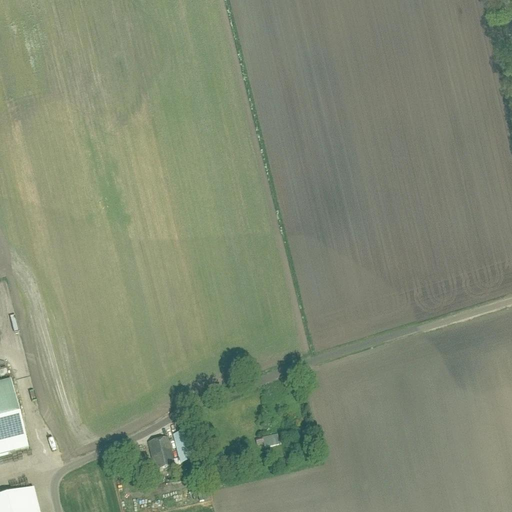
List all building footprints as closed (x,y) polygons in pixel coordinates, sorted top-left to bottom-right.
[(30,373),(43,372),(42,364),(30,365),(30,373)] [(0,458),(28,452),(10,383),(0,385),(0,458)] [(195,466),(194,462),(200,461),(193,431),(172,436),(179,466),(188,464),(189,467),(195,466)] [(276,447),(274,437),(262,440),(263,445),(264,450),(276,447)] [(155,474),(174,469),(167,440),(148,445),(155,474)] [(138,470),(145,468),(142,455),(135,456),(138,470)] [(133,463),(125,466),(128,475),(136,473),(133,463)] [(195,485),(205,483),(201,466),(191,468),(195,485)] [(0,511),(31,511),(26,493),(0,499),(0,511)]
